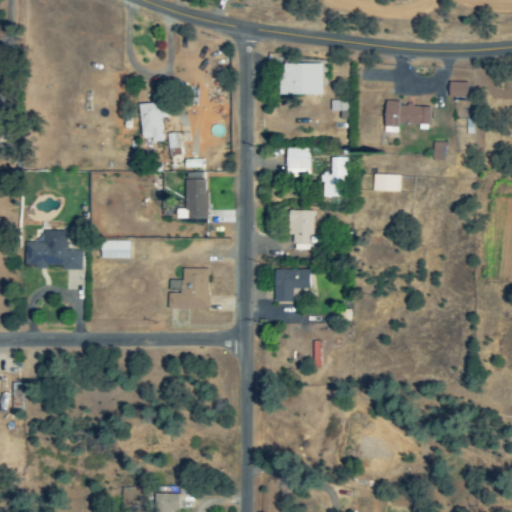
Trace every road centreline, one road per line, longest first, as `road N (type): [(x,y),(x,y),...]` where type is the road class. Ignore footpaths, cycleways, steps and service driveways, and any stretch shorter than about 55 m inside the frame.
road 1 (residential): [(245,511),(245,30)]
road 2 (tertiary): [(139,0),(245,30),(433,53),(511,50)]
road 3 (residential): [(0,340),(246,340)]
